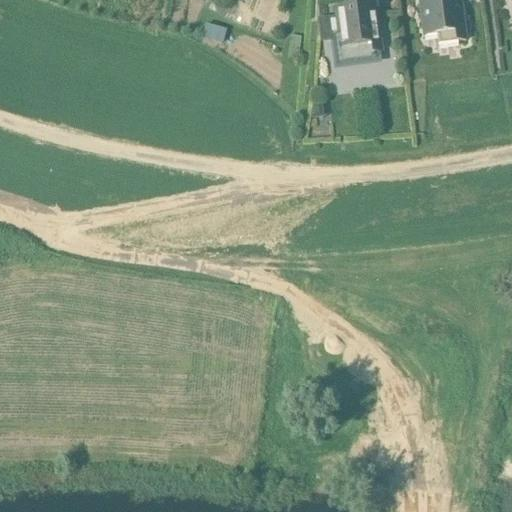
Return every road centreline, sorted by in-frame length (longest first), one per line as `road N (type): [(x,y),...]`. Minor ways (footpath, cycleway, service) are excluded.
road 1 (track): [(511,154),(293,176),(107,152),(0,119)]
road 2 (track): [(272,266),(114,240),(0,204)]
